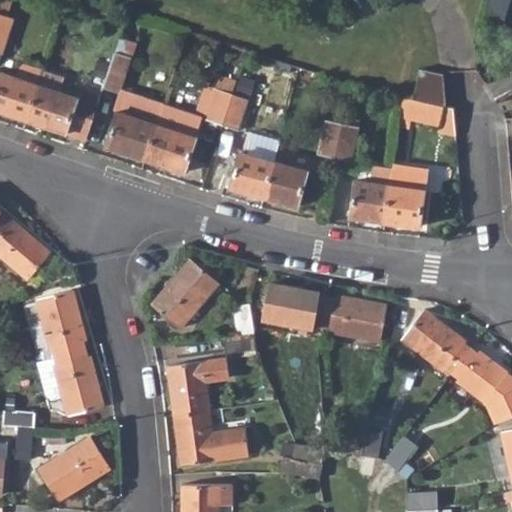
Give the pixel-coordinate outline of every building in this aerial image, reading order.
[(0,51),(12,16),(0,12),(0,51)] [(104,84),(119,90),(131,56),(116,51),(104,84)] [(441,72),(420,67),(413,95),(412,98),(443,105),(441,72)] [(0,110),(26,119),(39,83),(0,70),(0,110)] [(26,119),(85,140),(100,97),(78,90),(76,97),(60,91),(64,77),(43,70),(39,83),(26,119)] [(223,126),(234,94),(218,89),(206,84),(196,115),(195,117),(203,119),(223,126)] [(131,93),(121,90),(115,109),(118,110),(125,112),(131,93)] [(158,123),(164,104),(131,93),(125,112),(118,110),(106,145),(146,159),(158,123)] [(223,126),(241,132),(252,101),(234,94),(223,126)] [(437,132),(455,136),(453,107),(443,105),(412,98),(404,95),(399,127),(409,130),(410,119),(438,126),(437,132)] [(146,159),(184,172),(196,137),(191,135),(195,123),(184,119),(186,112),(164,104),(158,123),(146,159)] [(196,137),(203,119),(195,117),(196,115),(186,112),(184,119),(195,123),(191,135),(196,137)] [(319,152),(336,155),(343,124),(327,121),(319,152)] [(336,155),(351,159),(358,128),(343,124),(336,155)] [(231,187),(264,197),(275,160),(242,151),(231,187)] [(264,197),(298,205),(308,170),(275,160),(264,197)] [(385,221),(419,226),(426,169),(393,163),(392,168),(385,221)] [(349,216),(385,221),(392,168),(370,165),(367,181),(354,179),(349,216)] [(0,234),(11,221),(0,210),(0,234)] [(0,234),(0,256),(26,279),(49,254),(11,221),(0,234)] [(153,303),(179,325),(218,281),(192,259),(153,303)] [(264,317),(313,326),(313,322),(330,325),(331,318),(328,317),(329,307),(317,304),(318,296),(319,292),(270,283),(264,317)] [(57,354),(60,362),(68,360),(67,355),(77,353),(73,341),(81,339),(84,338),(72,290),(38,300),(38,302),(26,305),(40,350),(46,349),(48,356),(57,354)] [(329,329),(380,338),(386,304),(336,295),(335,299),(318,296),(317,304),(329,307),(328,317),(331,318),(330,325),(329,329)] [(235,304),(239,335),(254,333),(249,303),(235,304)] [(446,365),(459,376),(465,369),(461,365),(467,359),(456,350),(462,344),(464,340),(423,309),(402,337),(444,368),(446,365)] [(223,337),(225,352),(256,348),(254,333),(239,335),(223,337)] [(56,363),(70,414),(103,405),(89,354),(86,355),(81,339),(73,341),(77,353),(67,355),(68,360),(60,362),(56,363)] [(457,378),(499,410),(511,393),(511,376),(478,351),(476,354),(462,344),(456,350),(467,359),(461,365),(465,369),(459,376),(457,378)] [(168,364),(175,415),(208,410),(204,379),(229,376),(226,357),(168,364)] [(18,426),(32,427),(34,412),(6,410),(4,424),(18,426)] [(175,415),(182,464),(250,455),(245,430),(212,434),(208,410),(175,415)] [(345,452),(361,455),(367,425),(353,422),(345,452)] [(361,455),(378,458),(383,429),(367,425),(361,455)] [(16,456),(30,457),(32,427),(18,426),(16,456)] [(511,429),(503,432),(511,471),(511,429)] [(40,468),(59,498),(110,466),(92,437),(40,468)] [(385,460),(397,470),(416,447),(403,437),(385,460)] [(293,455),(321,462),(324,448),(296,441),(293,455)] [(185,485),(183,511),(217,511),(218,485),(185,485)] [(406,493),(407,510),(437,508),(436,491),(406,493)]
